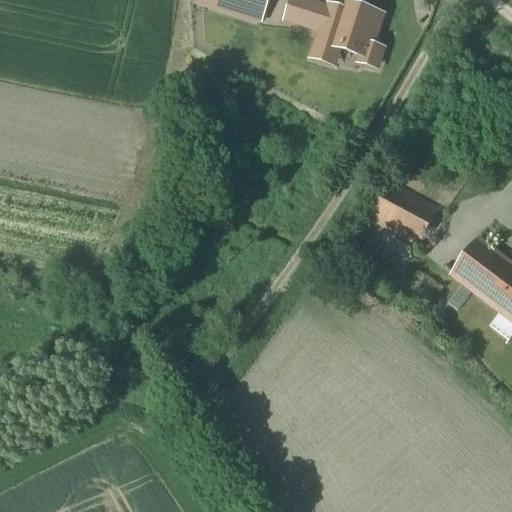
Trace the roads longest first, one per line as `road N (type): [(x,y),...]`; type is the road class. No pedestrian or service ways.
road 1 (unclassified): [(467,0),(302,255)]
road 2 (track): [(302,255),(239,335),(181,380),(114,373)]
